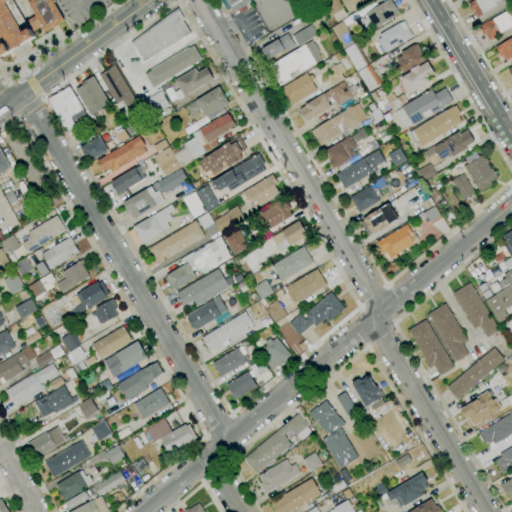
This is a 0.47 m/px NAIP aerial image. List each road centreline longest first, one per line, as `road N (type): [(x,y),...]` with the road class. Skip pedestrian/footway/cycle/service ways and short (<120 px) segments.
road 1 (residential): [(197,0),(373,295),(382,338),(485,511)]
road 2 (tertiary): [(511,203),(139,511)]
road 3 (residential): [(10,102),(29,108),(217,424),(218,473),(240,511)]
road 4 (secondary): [(151,0),(10,102)]
road 5 (secondary): [(430,0),(511,136)]
